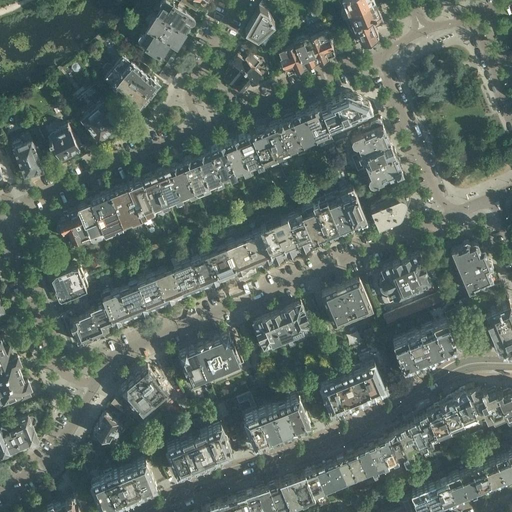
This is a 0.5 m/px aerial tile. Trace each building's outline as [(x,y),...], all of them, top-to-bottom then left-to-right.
[(193,16),(186,12),(187,11),(173,2),(173,3),(167,0),(161,0),(160,2),(161,2),(161,5),(157,13),(185,30),(184,29),(189,22),(193,23),(195,19),(193,16)] [(364,0),(337,0),(342,9),(364,0)] [(380,10),(381,6),(380,2),(376,1),(375,0),(364,0),(342,9),(348,23),(380,10)] [(274,20),(267,8),(259,3),(245,28),(257,35),(274,20)] [(377,29),(375,23),(380,21),(382,17),(382,16),(380,10),(348,23),(356,43),(361,40),(375,35),(377,29)] [(185,30),(157,13),(148,26),(176,42),(178,39),(182,40),(184,36),(183,34),(185,30)] [(333,44),(329,34),(329,33),(326,25),(308,32),(318,58),(334,52),(332,45),(333,44)] [(176,42),(148,26),(144,33),(143,32),(142,33),(141,33),(139,35),(138,37),(139,37),(139,38),(139,39),(140,39),(147,44),(160,53),(160,52),(168,57),(171,57),(173,53),(172,50),(171,50),(176,42),(176,43),(176,42)] [(318,58),(308,32),(293,38),(304,64),(318,58)] [(293,38),(277,45),(281,53),(279,54),(284,65),(285,64),(288,71),(304,64),(293,38)] [(276,55),(273,47),(272,45),(265,47),(269,58),(276,55)] [(261,72),(255,66),(260,60),(250,51),(244,58),(238,52),(228,64),(230,65),(224,73),(226,74),(224,76),(240,89),(241,87),(243,89),(249,82),(252,84),(261,72)] [(160,81),(145,69),(144,70),(131,59),(130,60),(129,59),(129,58),(124,54),(124,55),(122,53),(120,52),(111,62),(149,94),(160,81)] [(149,94),(111,62),(102,73),(105,74),(105,75),(106,76),(111,80),(113,81),(112,82),(125,93),(125,94),(139,106),(149,94)] [(178,69),(167,62),(163,68),(175,75),(178,69)] [(175,75),(163,68),(159,74),(171,81),(175,75)] [(481,76),(478,69),(472,72),(474,79),(481,76)] [(328,126),(372,107),(372,106),(369,98),(347,89),(318,102),(328,126)] [(421,101),(418,95),(412,98),(414,104),(421,101)] [(120,120),(119,119),(121,117),(109,102),(107,104),(103,100),(101,101),(99,101),(96,103),(96,105),(90,110),(88,110),(84,113),(84,115),(82,116),(99,137),(100,139),(102,138),(103,139),(109,134),(108,133),(113,129),(111,127),(120,120)] [(328,126),(318,102),(304,107),(316,133),(318,139),(324,137),(322,131),(329,128),(328,126)] [(82,116),(78,111),(73,106),(68,110),(76,121),(82,116)] [(316,133),(304,107),(291,113),(302,139),(305,145),(311,143),(308,136),(316,133)] [(302,139),(291,113),(283,116),(278,119),(290,148),(291,151),(297,148),(295,142),(302,139)] [(389,137),(382,120),(382,121),(380,118),(378,117),(371,120),(369,122),(362,125),(362,126),(358,127),(359,130),(352,133),(350,137),(352,142),(356,143),(359,150),(389,137)] [(290,148),(278,119),(277,120),(274,120),(272,121),(269,123),(264,125),(276,153),(279,159),(285,157),(283,151),(290,148)] [(80,146),(68,123),(59,127),(56,121),(44,127),(53,144),(55,143),(61,155),(80,146)] [(80,129),(75,121),(70,124),(75,132),(80,129)] [(276,153),(264,125),(261,125),(259,126),(256,128),(251,130),(264,160),(266,165),(272,162),(269,156),(276,153)] [(264,160),(251,130),(237,135),(250,166),(264,160)] [(44,167),(29,131),(20,135),(21,137),(12,141),(13,144),(7,147),(16,170),(23,167),(25,173),(34,169),(34,171),(36,170),(38,172),(43,170),(43,167),(44,167)] [(250,166),(237,135),(224,141),(236,172),(250,166)] [(356,167),(365,164),(395,151),(389,137),(359,150),(350,153),(356,167)] [(236,172),(224,141),(210,147),(223,177),(236,172)] [(223,179),(223,177),(210,147),(204,150),(202,149),(199,151),(198,152),(197,153),(210,183),(215,181),(215,182),(223,179)] [(402,168),(395,151),(365,164),(368,170),(366,174),(368,179),(372,181),(402,168)] [(210,184),(210,183),(197,153),(191,155),(189,155),(185,156),(184,158),(183,159),(196,189),(202,187),(210,184)] [(196,189),(183,159),(177,161),(175,161),(172,162),(170,164),(169,164),(182,195),(188,192),(189,193),(196,190),(196,189)] [(182,195),(169,164),(155,170),(168,200),(175,198),(175,199),(183,196),(182,195)] [(169,201),(168,200),(155,170),(142,176),(154,206),(161,204),(169,201)] [(154,206),(142,176),(141,175),(128,181),(142,214),(144,219),(151,216),(148,210),(155,207),(154,206)] [(142,214),(128,181),(109,188),(123,220),(132,217),(132,218),(142,214)] [(366,215),(359,199),(353,183),(338,189),(352,222),(366,216),(366,215)] [(126,228),(109,188),(91,196),(104,229),(111,227),(116,232),(126,228)] [(401,215),(409,194),(409,193),(409,192),(409,191),(408,190),(407,189),(406,189),(405,189),(404,189),(400,191),(399,188),(374,199),(375,201),(370,203),(373,212),(378,224),(401,215)] [(352,222),(338,189),(325,195),(339,227),(352,222)] [(339,227),(325,195),(312,200),(326,233),(339,227)] [(104,229),(91,196),(86,198),(86,199),(85,199),(85,200),(80,202),(79,202),(77,202),(77,203),(76,203),(77,205),(90,234),(91,237),(105,231),(104,229)] [(373,212),(370,203),(367,196),(359,199),(366,215),(373,212)] [(326,233),(312,200),(299,206),(300,208),(313,238),(326,233)] [(90,234),(77,205),(67,210),(69,214),(58,219),(59,220),(58,221),(57,221),(56,222),(56,223),(56,224),(56,225),(56,226),(57,226),(57,227),(58,228),(59,228),(60,228),(62,227),(62,229),(63,230),(67,228),(68,231),(68,232),(69,235),(70,236),(71,238),(73,238),(74,241),(90,234)] [(313,238),(300,208),(286,213),(299,244),(313,238)] [(299,244),(286,213),(260,224),(260,225),(273,254),(299,244)] [(273,254),(260,225),(251,229),(251,231),(243,235),(255,262),(273,254)] [(255,262),(243,235),(234,238),(233,237),(224,240),(225,242),(237,269),(255,262)] [(487,255),(487,253),(486,249),(484,248),(484,247),(480,248),(477,241),(474,240),(470,242),(469,240),(466,239),(463,240),(462,242),(462,243),(451,248),(453,252),(451,253),(457,269),(487,256),(487,255)] [(237,269),(225,242),(216,246),(215,244),(207,247),(220,276),(237,269)] [(220,276),(207,247),(198,251),(198,253),(190,257),(201,284),(220,276)] [(102,256),(99,249),(93,252),(96,259),(102,256)] [(432,281),(424,263),(427,262),(425,258),(422,259),(419,250),(409,255),(408,256),(406,256),(403,257),(401,259),(399,259),(397,259),(394,261),(392,262),(391,262),(381,266),(384,274),(383,274),(382,275),(381,276),(380,277),(380,278),(380,279),(379,279),(379,280),(379,282),(379,283),(380,284),(381,285),(382,287),(383,288),(384,289),(385,290),(389,299),(432,281)] [(96,259),(93,252),(88,254),(90,261),(96,259)] [(201,284),(190,257),(189,255),(180,259),(180,260),(172,264),(184,291),(201,284)] [(105,263),(102,256),(96,259),(99,265),(105,263)] [(493,278),(490,271),(488,267),(492,266),(492,265),(492,263),(490,259),(488,258),(487,256),(457,269),(464,285),(467,284),(469,289),(479,284),(479,285),(480,285),(482,286),(485,284),(486,282),(487,282),(486,281),(493,278)] [(99,265),(96,259),(90,261),(93,268),(99,265)] [(55,284),(84,272),(80,263),(78,264),(77,260),(71,263),(71,262),(56,269),(52,273),(55,282),(54,282),(55,284)] [(184,291),(172,264),(163,267),(163,266),(154,270),(166,299),(184,291)] [(166,299),(154,270),(145,273),(146,275),(137,278),(148,306),(166,299)] [(81,286),(86,284),(86,283),(88,282),(84,272),(55,284),(60,296),(61,295),(66,292),(67,293),(81,287),(81,286)] [(372,307),(359,275),(321,291),(334,322),(372,307)] [(148,306),(137,278),(136,277),(127,281),(128,282),(119,286),(131,313),(148,306)] [(131,313),(119,286),(111,289),(110,288),(101,291),(104,300),(112,320),(113,321),(131,313)] [(386,322),(450,296),(446,288),(383,314),(386,322)] [(88,300),(86,294),(79,297),(82,303),(88,300)] [(78,304),(76,298),(65,303),(67,309),(78,304)] [(470,305),(467,298),(455,303),(458,309),(465,307),(470,305)] [(312,326),(301,299),(284,306),(294,332),(294,333),(295,335),(304,331),(304,329),(312,326)] [(112,320),(104,300),(90,305),(92,309),(101,331),(108,327),(106,323),(112,320)] [(511,315),(511,306),(509,300),(506,302),(505,301),(502,302),(501,304),(495,306),(494,306),(490,307),(490,309),(487,310),(484,312),(487,318),(486,318),(489,325),(511,315)] [(476,302),(470,305),(465,307),(467,313),(478,309),(476,302)] [(101,331),(92,309),(85,311),(83,306),(76,309),(78,314),(71,317),(70,320),(78,340),(80,339),(82,341),(85,339),(86,337),(94,334),(96,335),(99,334),(100,331),(101,331)] [(294,332),(284,306),(270,312),(281,340),(289,337),(289,335),(294,333),(294,332)] [(470,320),(467,313),(465,307),(458,309),(463,322),(470,320)] [(281,340),(270,312),(253,319),(264,346),(272,342),(272,344),(281,340)] [(458,342),(446,315),(432,320),(444,348),(450,346),(452,347),(456,346),(457,344),(456,343),(458,342)] [(511,330),(511,315),(489,325),(494,338),(511,330)] [(444,348),(432,320),(419,326),(431,354),(436,351),(437,352),(439,353),(442,351),(443,349),(443,348),(444,348)] [(431,354),(419,326),(406,331),(418,359),(419,359),(421,360),(425,359),(426,357),(425,356),(431,354)] [(375,336),(372,328),(363,332),(366,339),(375,336)] [(241,360),(236,348),(238,347),(234,336),(231,337),(228,329),(220,333),(220,335),(219,335),(216,335),(213,337),(213,338),(212,338),(224,367),(241,360)] [(511,347),(511,330),(494,338),(497,343),(499,348),(502,346),(503,347),(508,349),(511,347)] [(418,359),(406,331),(392,337),(404,365),(405,364),(406,365),(408,366),(411,364),(412,362),(412,361),(418,359)] [(21,362),(18,354),(14,356),(11,350),(10,346),(4,348),(0,338),(0,380),(21,372),(17,364),(21,362)] [(224,367),(212,338),(203,342),(203,341),(201,341),(198,342),(197,344),(196,345),(207,374),(224,367)] [(347,347),(343,340),(334,344),(337,351),(347,347)] [(207,374),(196,345),(194,346),(194,345),(190,345),(188,348),(187,348),(186,347),(178,350),(181,358),(179,359),(183,370),(186,368),(187,371),(191,381),(207,374)] [(385,364),(380,353),(374,356),(378,367),(385,364)] [(385,383),(378,367),(374,356),(360,361),(371,389),(372,389),(385,383)] [(371,389),(360,361),(346,367),(358,395),(372,390),(372,389),(371,389)] [(168,388),(162,380),(160,378),(162,376),(161,374),(155,368),(153,369),(148,363),(141,369),(140,370),(137,371),(135,374),(134,375),(155,400),(168,388)] [(358,395),(346,367),(333,372),(344,400),(344,401),(358,395)] [(271,381),(266,369),(260,371),(265,384),(271,381)] [(265,384),(260,371),(254,374),(259,387),(265,384)] [(30,395),(27,388),(31,387),(28,379),(24,380),(21,372),(0,380),(0,409),(9,406),(6,399),(15,395),(17,400),(22,398),(30,395)] [(344,400),(333,372),(319,378),(331,406),(344,400)] [(155,400),(134,375),(133,376),(129,377),(128,380),(127,381),(127,380),(120,386),(125,393),(123,395),(128,401),(129,401),(130,403),(132,401),(134,403),(141,411),(155,400)] [(493,413),(480,386),(480,385),(476,387),(473,382),(472,382),(471,383),(470,383),(469,383),(467,384),(466,385),(465,385),(476,409),(483,406),(487,415),(493,413)] [(505,408),(496,389),(495,386),(487,389),(485,384),(480,386),(493,413),(505,408)] [(476,409),(465,385),(459,388),(452,393),(463,416),(477,410),(476,409)] [(511,413),(511,391),(511,390),(510,387),(503,391),(501,387),(496,389),(505,408),(508,415),(511,413)] [(310,418),(298,391),(284,396),(296,424),(310,418)] [(463,416),(452,393),(446,396),(447,396),(439,401),(450,424),(464,418),(463,416)] [(128,405),(116,396),(111,402),(123,411),(128,405)] [(296,424),(284,396),(271,402),(282,430),(296,425),(296,424)] [(450,424),(439,401),(433,404),(434,404),(426,409),(437,430),(437,432),(451,426),(450,424)] [(282,430),(271,402),(257,408),(269,435),(268,436),(269,436),(282,430)] [(269,435),(257,408),(243,413),(255,441),(268,436),(269,435)] [(437,430),(426,409),(418,413),(419,413),(417,414),(429,441),(434,439),(431,433),(437,430)] [(123,428),(125,425),(124,423),(119,420),(119,419),(117,418),(118,418),(112,414),(112,413),(106,410),(104,410),(93,428),(94,431),(99,434),(99,435),(99,437),(104,440),(107,436),(109,437),(112,433),(113,433),(115,433),(116,431),(117,431),(118,430),(119,428),(121,429),(123,428)] [(39,438),(33,425),(34,425),(33,423),(35,422),(37,419),(34,414),(32,413),(29,414),(28,411),(9,419),(12,426),(14,425),(16,429),(13,430),(20,446),(31,441),(30,441),(31,441),(33,442),(36,441),(37,439),(37,438),(37,439),(39,438)] [(429,441),(417,414),(413,416),(413,417),(414,417),(407,420),(417,443),(422,440),(425,446),(430,444),(429,441)] [(20,446),(13,430),(12,431),(10,427),(12,426),(9,419),(0,423),(0,449),(2,453),(3,453),(4,452),(5,454),(9,452),(10,450),(20,446)] [(231,447),(220,419),(206,425),(218,453),(231,447)] [(417,443),(407,420),(406,421),(407,421),(399,424),(399,425),(398,426),(410,453),(414,451),(412,445),(417,443)] [(176,429),(173,422),(168,424),(171,431),(176,429)] [(218,453),(206,425),(193,431),(204,459),(218,453)] [(410,454),(410,453),(398,426),(394,428),(389,431),(397,452),(402,450),(405,457),(410,454)] [(204,459),(193,431),(179,436),(191,464),(190,464),(191,465),(204,459)] [(397,452),(389,431),(387,432),(383,433),(384,434),(378,436),(388,460),(399,455),(397,452)] [(191,464),(179,436),(166,442),(177,470),(190,464),(191,464)] [(388,460),(378,436),(377,436),(377,437),(373,438),(373,439),(368,441),(378,466),(379,469),(390,465),(388,460)] [(97,455),(94,447),(90,438),(85,447),(89,458),(97,455)] [(378,466),(368,441),(367,441),(367,442),(363,443),(363,444),(358,446),(367,468),(368,470),(373,468),(374,471),(377,469),(376,467),(378,466)] [(105,455),(101,444),(94,447),(97,455),(98,458),(105,455)] [(367,468),(358,446),(357,446),(347,450),(356,472),(367,468)] [(511,471),(511,462),(507,449),(495,454),(503,475),(511,471)] [(356,472),(347,450),(346,451),(337,455),(346,476),(356,472)] [(503,475),(495,454),(482,459),(491,480),(503,475)] [(156,482),(145,455),(131,461),(142,488),(143,488),(156,482)] [(346,476),(337,455),(336,455),(326,459),(335,481),(346,476)] [(335,481),(326,459),(325,460),(316,464),(325,485),(335,481)] [(491,480),(482,459),(470,464),(479,485),(491,480)] [(142,488),(131,461),(118,466),(129,495),(143,489),(143,488),(142,488)] [(325,485),(316,464),(315,464),(306,468),(315,489),(315,490),(325,486),(325,485)] [(479,485),(470,464),(458,469),(467,490),(479,485)] [(129,495),(118,466),(105,472),(116,500),(129,495)] [(315,489),(306,468),(305,469),(293,473),(302,494),(304,498),(316,493),(315,490),(315,489)] [(467,490),(458,469),(446,474),(455,495),(467,490)] [(116,500),(105,472),(91,478),(102,505),(115,500),(116,500)] [(302,494),(293,473),(281,477),(289,498),(291,503),(304,498),(302,494)] [(455,495),(446,474),(434,479),(443,500),(455,495)] [(289,498),(281,477),(279,478),(274,479),(270,481),(278,503),(289,498)] [(443,500),(434,479),(422,484),(431,505),(443,500)] [(278,503),(270,481),(268,482),(268,481),(264,483),(258,485),(268,509),(274,507),(274,508),(280,506),(278,503)] [(431,505),(422,484),(410,489),(411,490),(419,510),(431,505)] [(268,509),(258,485),(253,487),(252,486),(246,489),(255,511),(261,511),(263,511),(262,511),(265,511),(268,511),(268,509)] [(91,511),(81,487),(73,491),(73,493),(65,497),(66,498),(60,500),(63,506),(64,511),(79,511),(78,509),(80,508),(81,511),(91,511)] [(255,511),(246,489),(236,492),(237,492),(233,493),(240,511),(255,511)] [(414,511),(419,510),(411,490),(402,493),(401,492),(397,494),(401,503),(385,510),(380,511),(365,511),(364,509),(356,511),(414,511)] [(240,511),(233,493),(220,497),(225,511),(240,511)] [(333,504),(345,499),(344,496),(332,501),(333,504)] [(225,511),(220,497),(218,498),(206,502),(210,511),(225,511)] [(64,511),(63,506),(60,500),(54,503),(54,502),(48,504),(50,511),(64,511)] [(210,511),(206,502),(205,502),(194,508),(196,511),(210,511)]
